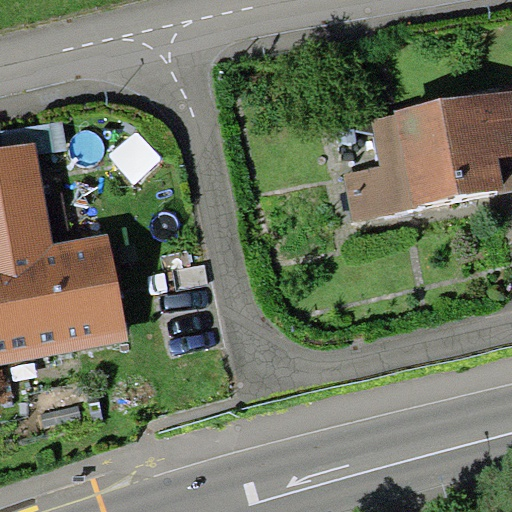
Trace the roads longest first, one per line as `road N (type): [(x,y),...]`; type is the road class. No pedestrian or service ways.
road 1 (residential): [(168,32),(240,327),(271,361),(316,362),(511,317)]
road 2 (secondary): [(206,507),(511,426)]
road 3 (residential): [(0,69),(168,32)]
road 4 (residential): [(168,32),(315,0)]
